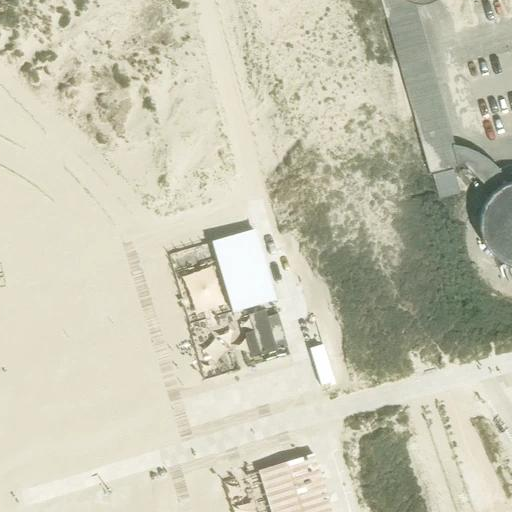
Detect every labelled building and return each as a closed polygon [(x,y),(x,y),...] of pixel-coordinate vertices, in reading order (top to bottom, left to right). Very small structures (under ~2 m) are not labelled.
[(380,0),(429,173),(458,165),(452,146),(412,1),(408,0),(407,0),(380,0)] [(463,164),(480,180),(491,192),(488,195),(485,199),(484,202),(483,204),(481,206),(480,209),(480,211),(479,214),(479,216),(478,219),(478,222),(478,224),(478,227),(479,230),(479,232),(480,235),(480,237),(481,240),(484,244),(485,247),(486,249),(488,251),(489,253),(491,254),(495,258),(499,260),(503,262),(503,265),(504,269),(505,273),(505,275),(506,277),(507,279),(508,281),(511,284),(511,286),(511,285),(511,180),(508,181),(505,182),(495,169),(486,160),(476,153),(464,149),(452,146),(458,165),(463,164)] [(438,199),(459,194),(453,169),(432,175),(438,199)] [(254,231),(211,243),(231,312),(274,300),(254,231)] [(177,287),(179,296),(202,290),(200,280),(177,287)] [(279,321),(277,315),(265,318),(263,312),(248,316),(253,332),(245,335),(252,357),(275,350),(272,342),(284,339),(279,321)] [(324,368),(312,371),(319,392),(330,389),(324,368)] [(330,511),(313,455),(257,471),(269,511),(330,511)]
